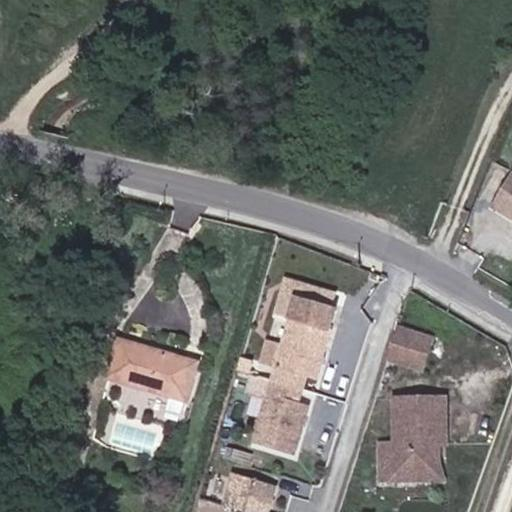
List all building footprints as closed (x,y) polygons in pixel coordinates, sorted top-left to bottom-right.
[(511,181),(498,206),(511,214),(511,181)] [(261,394),(292,403),(295,389),(304,392),(324,323),(319,321),(284,311),(288,297),(274,292),(263,327),(279,331),(261,394)] [(284,311),(319,321),(323,307),(288,297),(284,311)] [(423,351),(388,340),(379,371),(413,382),(423,351)] [(189,375),(111,353),(99,392),(177,413),(189,375)] [(288,415),(292,403),(261,394),(242,458),(283,469),(298,419),(288,415)] [(433,442),(442,442),(439,406),(389,409),(393,455),(376,456),(377,491),(395,491),(395,483),(421,483),(436,466),(435,453),(433,442)] [(442,452),(442,442),(433,442),(435,453),(442,452)] [(395,483),(395,491),(443,488),(436,466),(421,483),(395,483)] [(215,511),(258,511),(262,500),(222,488),(215,511)]
